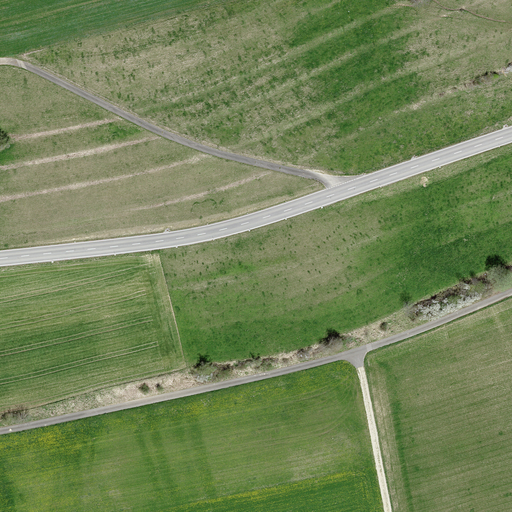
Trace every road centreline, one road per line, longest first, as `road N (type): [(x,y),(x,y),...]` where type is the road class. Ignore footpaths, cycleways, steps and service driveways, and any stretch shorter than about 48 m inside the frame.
road 1 (track): [(511,293),(358,355),(0,421)]
road 2 (tertiary): [(511,138),(197,238),(0,259)]
road 3 (track): [(388,511),(358,355)]
